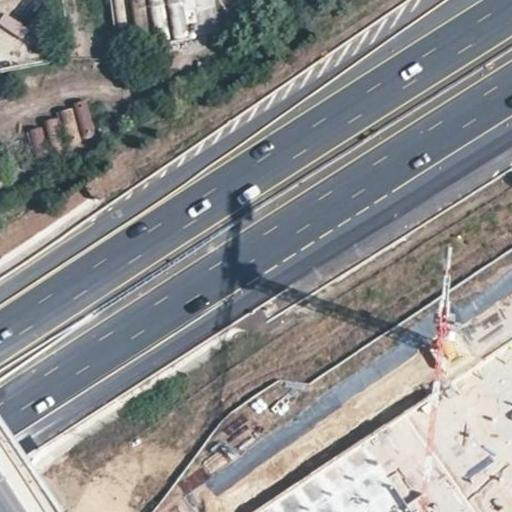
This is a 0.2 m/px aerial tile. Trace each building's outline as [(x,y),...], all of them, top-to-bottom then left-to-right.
[(197,36),(194,0),(150,0),(152,38),(197,36)] [(273,1),(271,0),(253,0),(245,5),(251,15),(273,1)] [(31,131),(32,154),(57,153),(56,137),(95,134),(93,104),(60,106),(61,119),(46,120),(47,130),(31,131)] [(511,332),(442,377),(452,392),(489,448),(511,424),(511,332)] [(452,392),(368,439),(415,511),(430,511),(439,506),(417,472),(448,452),(469,484),(499,463),(489,448),(452,392)] [(511,424),(489,448),(499,463),(511,484),(511,424)] [(415,511),(368,439),(255,511),(415,511)]
